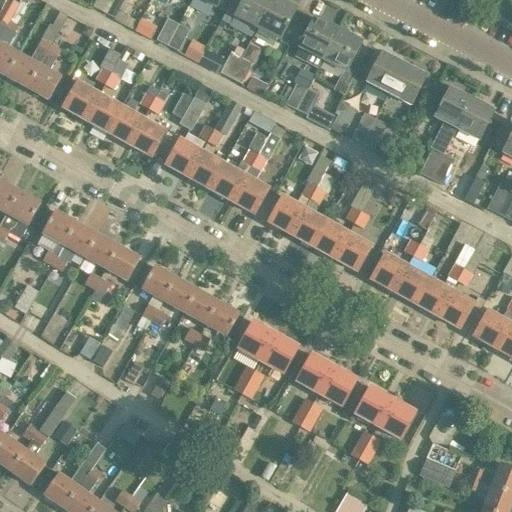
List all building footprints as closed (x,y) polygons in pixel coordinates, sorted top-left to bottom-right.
[(95,0),(92,8),(103,14),(110,0),(95,0)] [(110,0),(103,14),(114,19),(124,0),(110,0)] [(200,0),(217,9),(221,0),(200,0)] [(244,0),(235,18),(258,30),(273,0),(244,0)] [(292,45),(305,19),(295,14),(298,10),(278,0),(273,0),(258,30),(281,42),(282,40),(292,45)] [(0,40),(0,73),(7,78),(20,55),(7,48),(18,28),(27,12),(29,8),(20,3),(9,23),(10,23),(0,40)] [(0,17),(0,40),(10,23),(9,23),(0,17)] [(30,60),(20,55),(7,78),(28,89),(52,47),(61,30),(65,23),(55,17),(41,41),(41,40),(30,60)] [(144,18),(138,31),(155,39),(161,26),(144,18)] [(314,24),(305,19),(292,45),(299,48),(294,59),(305,64),(310,52),(324,60),(339,32),(316,20),(314,24)] [(156,41),(168,48),(179,26),(167,20),(156,41)] [(189,31),(179,26),(168,48),(178,53),(189,31)] [(339,32),(324,60),(345,70),(333,92),(344,97),(356,75),(348,71),(362,43),(339,32)] [(52,47),(28,89),(50,101),(63,78),(49,71),(60,52),(52,47)] [(101,70),(95,81),(104,86),(119,60),(117,60),(119,56),(108,50),(99,69),(101,70)] [(219,74),(231,81),(243,59),(231,53),(219,74)] [(390,94),(405,65),(383,54),(368,83),(390,94)] [(253,64),(243,59),(231,81),(242,86),(253,64)] [(119,60),(104,86),(113,91),(120,80),(128,66),(119,60)] [(405,65),(390,94),(413,106),(428,77),(405,65)] [(86,121),(100,96),(78,83),(63,108),(86,121)] [(285,106),(297,112),(308,91),(296,84),(285,106)] [(155,99),(148,111),(157,116),(164,104),(163,104),(169,93),(161,88),(155,99)] [(458,130),(473,100),(451,89),(436,118),(443,122),(429,150),(431,151),(419,175),(431,181),(444,156),(443,155),(456,129),(458,130)] [(318,96),(308,91),(297,112),(307,117),(318,96)] [(146,94),(139,106),(148,111),(155,99),(146,94)] [(122,108),(100,96),(86,121),(108,133),(122,108)] [(182,120),(179,125),(190,132),(205,106),(193,99),(192,100),(182,120)] [(226,136),(242,107),(230,100),(214,130),(226,136)] [(473,100),(458,130),(480,141),(495,112),(473,100)] [(144,120),(122,108),(108,133),(130,145),(144,120)] [(332,123),(313,113),(309,122),(327,131),(332,123)] [(350,139),(363,146),(377,121),(364,114),(350,139)] [(166,133),(144,120),(130,145),(152,158),(166,133)] [(377,121),(363,146),(373,151),(386,126),(377,121)] [(204,127),(198,139),(207,144),(213,132),(204,127)] [(268,138),(258,156),(251,168),(246,177),(255,182),(267,161),(267,162),(283,134),(273,129),(268,138)] [(213,132),(207,144),(216,149),(223,137),(213,132)] [(188,178),(202,153),(180,140),(166,165),(188,178)] [(210,190),(232,203),(246,177),(251,168),(258,156),(248,151),(242,162),(241,162),(235,172),(224,165),(210,190)] [(188,178),(210,190),(224,165),(202,153),(188,178)] [(454,161),(444,156),(431,181),(441,186),(454,161)] [(499,216),(511,191),(511,190),(511,188),(511,176),(509,182),(502,179),(487,209),(499,216)] [(255,182),(246,177),(232,203),(254,215),(268,190),(255,182)] [(484,184),(475,179),(463,201),(473,206),(484,184)] [(0,210),(6,214),(19,192),(0,181),(0,210)] [(310,201),(317,189),(307,184),(301,196),(310,201)] [(310,201),(318,206),(319,206),(325,194),(317,189),(310,201)] [(511,190),(511,191),(499,216),(511,222),(511,190)] [(0,224),(0,239),(4,242),(11,230),(14,228),(18,221),(28,226),(40,204),(19,192),(6,214),(7,214),(1,224),(0,224)] [(269,222),(291,235),(305,210),(282,198),(269,222)] [(437,212),(427,207),(417,226),(426,231),(437,212)] [(351,208),(344,220),(354,226),(361,214),(353,209),(351,208)] [(327,223),(305,210),(291,235),(313,247),(327,223)] [(42,234),(64,246),(76,224),(55,212),(42,234)] [(361,214),(354,226),(362,230),(369,218),(361,214)] [(349,235),(327,223),(313,247),(335,260),(349,235)] [(85,258),(97,235),(76,224),(64,246),(85,258)] [(85,258),(106,269),(118,247),(97,235),(85,258)] [(372,247),(349,235),(335,260),(358,272),(372,247)] [(410,241),(403,253),(413,259),(420,247),(410,241)] [(118,247),(106,269),(127,281),(140,259),(118,247)] [(420,247),(413,259),(421,263),(428,251),(420,247)] [(443,287),(430,280),(416,305),(438,317),(452,292),(451,292),(456,283),(457,283),(474,252),(464,247),(447,277),(448,278),(443,287)] [(48,250),(41,263),(52,268),(58,256),(48,250)] [(481,256),(474,252),(457,283),(465,288),(472,276),(471,275),(481,256)] [(386,255),(372,280),(394,293),(408,268),(386,255)] [(58,256),(52,268),(61,274),(68,261),(58,256)] [(152,324),(158,312),(158,311),(163,302),(164,302),(176,279),(155,267),(142,290),(153,296),(135,327),(145,332),(150,323),(152,324)] [(408,268),(394,293),(416,305),(430,280),(408,268)] [(90,274),(84,286),(94,292),(100,279),(90,274)] [(506,296),(511,285),(511,279),(503,274),(494,289),(506,296)] [(100,279),(94,292),(103,297),(110,285),(100,279)] [(197,291),(176,279),(164,302),(185,314),(197,291)] [(25,316),(39,294),(26,286),(13,309),(25,316)] [(206,325),(218,303),(197,291),(185,314),(206,325)] [(474,305),(452,292),(438,317),(460,330),(474,305)] [(475,338),(497,350),(511,324),(511,322),(511,300),(501,319),(489,312),(475,338)] [(240,315),(218,303),(206,325),(227,337),(240,315)] [(134,313),(123,307),(113,326),(112,325),(111,327),(106,335),(117,342),(123,332),(134,313)] [(41,309),(34,325),(45,330),(52,313),(41,309)] [(158,312),(152,324),(160,329),(167,317),(158,312)] [(240,350),(262,362),(276,335),(254,323),(240,350)] [(511,324),(497,350),(511,358),(511,324)] [(190,329),(183,341),(194,347),(200,335),(190,329)] [(200,335),(194,347),(203,353),(209,340),(200,335)] [(299,347),(276,335),(262,362),(284,374),(299,347)] [(0,357),(7,363),(18,347),(6,338),(0,347),(0,357)] [(89,361),(99,345),(89,339),(79,354),(89,361)] [(103,368),(112,353),(103,347),(93,362),(103,368)] [(320,395),(335,368),(313,355),(298,383),(320,395)] [(143,368),(134,362),(124,381),(133,386),(143,368)] [(245,367),(232,391),(242,396),(254,372),(245,367)] [(357,380),(335,368),(320,395),(342,407),(357,380)] [(254,372),(242,396),(251,401),(263,377),(254,372)] [(169,383),(160,378),(150,396),(159,401),(169,383)] [(0,400),(9,388),(1,382),(0,384),(0,400)] [(379,428),(394,400),(372,388),(357,415),(379,428)] [(39,429),(53,438),(80,399),(67,389),(39,429)] [(304,400),(291,423),(300,428),(313,405),(304,400)] [(416,412),(394,400),(379,428),(401,440),(416,412)] [(313,405),(300,428),(309,433),(322,410),(313,405)] [(21,437),(32,444),(40,433),(38,432),(29,425),(21,437)] [(40,433),(32,444),(26,452),(11,474),(31,488),(47,466),(34,457),(39,449),(39,450),(48,438),(47,438),(40,433)] [(349,456),(360,462),(373,439),(362,433),(349,456)] [(6,438),(0,446),(0,465),(11,474),(26,452),(6,438)] [(380,443),(373,439),(360,462),(367,466),(380,443)] [(179,462),(187,450),(176,444),(168,455),(179,462)] [(44,497),(65,511),(94,470),(93,470),(106,452),(96,445),(69,482),(60,476),(44,497)] [(160,456),(150,449),(134,473),(144,480),(160,456)] [(454,474),(425,462),(419,476),(448,488),(454,474)] [(492,488),(492,487),(511,495),(511,468),(501,464),(497,475),(485,471),(484,473),(472,469),(468,478),(480,483),(492,488)] [(94,470),(65,511),(93,511),(100,504),(87,495),(101,475),(94,470)] [(206,504),(221,482),(209,474),(194,496),(206,504)] [(483,510),(488,511),(510,511),(511,507),(511,495),(492,487),(492,488),(480,483),(468,478),(464,489),(488,498),(483,510)] [(122,491),(114,502),(123,508),(131,497),(122,491)] [(147,511),(160,511),(169,501),(158,493),(145,510),(147,511)] [(131,497),(123,508),(128,511),(134,511),(141,504),(131,497)] [(274,511),(252,500),(245,511),(274,511)] [(363,511),(367,506),(360,502),(353,511),(363,511)]
